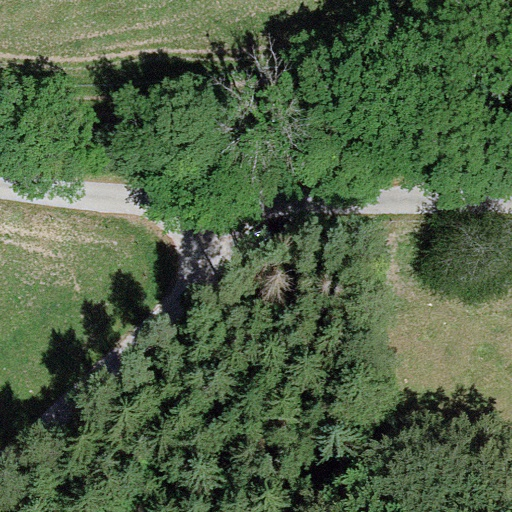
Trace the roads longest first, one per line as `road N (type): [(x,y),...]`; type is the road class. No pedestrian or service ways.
road 1 (track): [(0,94),(200,109),(511,48)]
road 2 (unclassified): [(511,204),(225,205),(0,185)]
road 3 (track): [(225,205),(193,284),(155,336),(0,471)]
